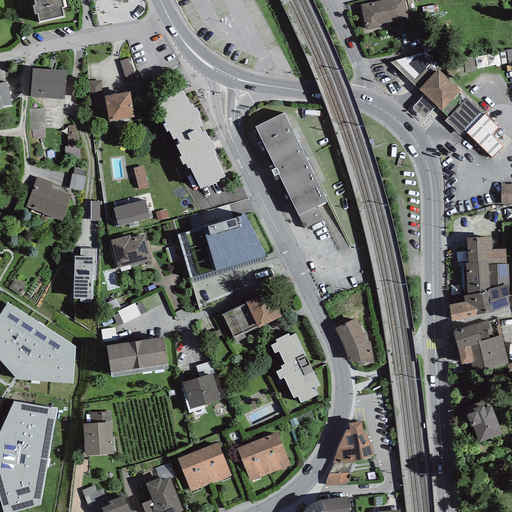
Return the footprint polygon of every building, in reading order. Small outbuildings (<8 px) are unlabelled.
[(34,0),(36,5),(33,6),(35,14),(37,13),(39,22),(64,16),(62,7),(64,7),(62,0),(34,0)] [(407,0),(387,0),(365,5),(371,28),(412,19),(407,0)] [(467,80),(499,63),(498,60),(494,63),(491,57),(478,63),(475,58),(460,66),(467,80)] [(66,71),(32,68),(30,97),(64,99),(66,71)] [(461,93),(439,72),(421,90),(443,111),(461,93)] [(0,107),(12,105),(8,82),(0,82),(0,107)] [(183,92),(152,106),(192,194),(223,180),(183,92)] [(129,93),(102,98),(107,124),(134,119),(129,93)] [(506,130),(470,101),(453,122),(488,151),(506,130)] [(283,114),(252,129),(296,218),(327,203),(283,114)] [(70,160),(81,159),(80,130),(69,130),(70,160)] [(135,171),(140,193),(151,191),(145,168),(135,171)] [(53,183),(37,176),(25,206),(60,220),(71,195),(51,187),(53,183)] [(85,194),(88,180),(74,177),(71,191),(85,194)] [(511,185),(501,185),(501,205),(511,204),(511,185)] [(144,200),(113,209),(118,227),(149,218),(144,200)] [(101,201),(91,201),(90,221),(101,221),(101,201)] [(234,216),(175,235),(189,280),(268,257),(250,221),(247,218),(244,216),(241,215),(234,216)] [(145,234),(113,243),(120,271),(152,263),(145,234)] [(492,239),(466,240),(467,291),(507,290),(506,252),(493,252),(492,239)] [(93,257),(74,257),(73,299),(92,299),(93,257)] [(269,294),(228,314),(239,336),(280,316),(269,294)] [(479,296),(448,304),(453,322),(484,314),(479,296)] [(74,337),(7,298),(0,311),(0,345),(19,367),(67,380),(74,337)] [(119,307),(116,299),(98,307),(102,315),(119,307)] [(134,304),(118,312),(124,323),(140,315),(134,304)] [(362,320),(338,329),(351,368),(376,359),(362,320)] [(475,324),(453,332),(458,350),(470,346),(481,342),(475,324)] [(114,328),(101,330),(103,342),(116,340),(114,328)] [(323,394),(290,330),(261,344),(294,408),(323,394)] [(164,335),(102,345),(107,376),(169,365),(164,335)] [(481,342),(470,346),(473,362),(470,363),(473,373),(508,364),(501,336),(481,342)] [(470,346),(458,350),(461,365),(470,363),(473,362),(470,346)] [(190,381),(200,378),(198,371),(188,374),(190,381)] [(212,379),(184,387),(191,410),(219,402),(212,379)] [(63,392),(28,384),(2,473),(10,511),(51,507),(63,392)] [(491,405),(468,413),(479,442),(502,434),(491,405)] [(89,424),(83,425),(84,456),(113,455),(112,423),(111,423),(111,411),(89,412),(89,424)] [(366,426),(349,431),(337,462),(374,457),(366,426)] [(278,436),(237,454),(250,484),(291,467),(278,436)] [(217,444),(176,462),(190,496),(232,478),(217,444)] [(329,488),(351,488),(351,475),(329,475),(329,488)] [(170,478),(147,486),(155,506),(151,507),(153,511),(181,511),(183,511),(170,478)] [(109,496),(100,500),(103,508),(101,508),(102,511),(130,511),(124,495),(110,501),(109,496)] [(346,511),(345,498),(323,501),(324,511),(346,511)] [(321,511),(320,502),(304,505),(299,511),(321,511)]
